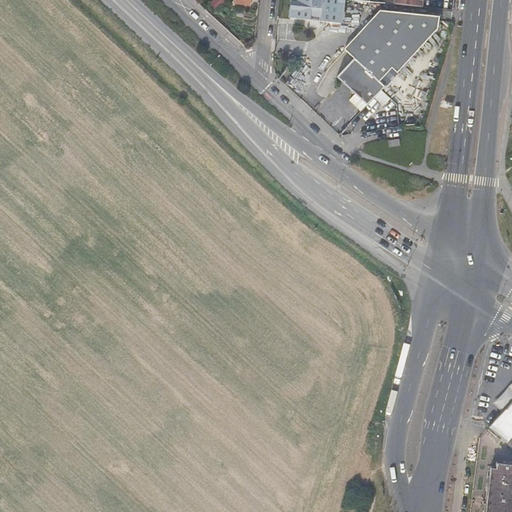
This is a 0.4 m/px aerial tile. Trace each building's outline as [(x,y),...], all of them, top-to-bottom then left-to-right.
[(338,24),(340,0),(292,0),(290,20),(310,21),(319,22),(338,24)] [(366,99),(361,104),(366,108),(384,89),(388,86),(383,80),(397,66),(402,71),(444,28),(445,17),(385,11),(349,49),(359,59),(341,76),(366,99)] [(403,145),(401,139),(391,140),(392,147),(403,145)] [(511,403),(490,427),(504,441),(510,447),(511,448),(511,403)] [(484,511),(511,511),(511,473),(493,472),(493,478),(488,477),(485,507),(484,511)]
